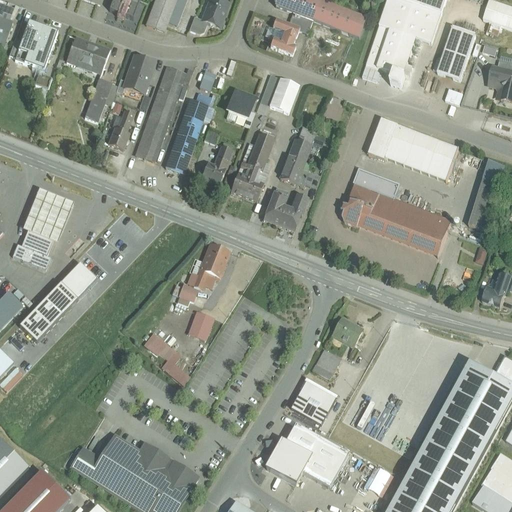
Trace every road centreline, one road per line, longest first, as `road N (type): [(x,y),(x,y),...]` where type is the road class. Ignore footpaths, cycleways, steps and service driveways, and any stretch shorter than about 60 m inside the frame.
road 1 (secondary): [(0,149),(332,280)]
road 2 (residential): [(231,477),(288,384),(332,280)]
road 3 (residential): [(17,0),(160,51),(230,52)]
road 4 (secondary): [(332,280),(511,336)]
road 5 (residential): [(230,52),(391,108)]
road 6 (residential): [(391,108),(511,153)]
